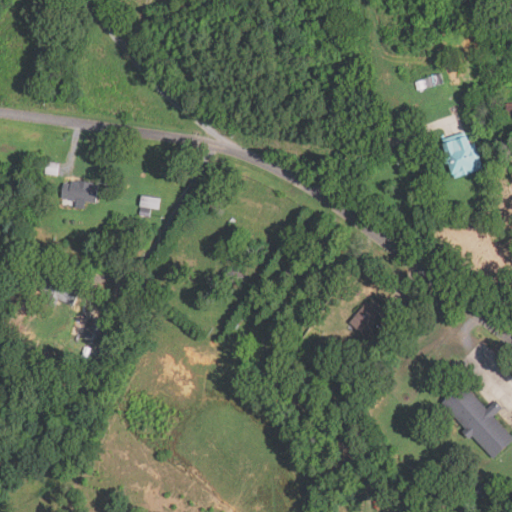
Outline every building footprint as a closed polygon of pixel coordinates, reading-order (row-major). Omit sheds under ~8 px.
[(473,57),(464,21),(481,17),(482,22),(477,23),(482,45),(487,44),(488,49),(484,50),(485,54),(473,57)] [(450,85),(447,64),(460,63),(462,84),(450,85)] [(444,84),(438,85),(435,76),(442,74),(444,84)] [(432,77),(434,86),(427,88),(425,78),(432,77)] [(423,81),(425,88),(418,90),(416,82),(423,81)] [(455,179),(450,164),(448,164),(444,153),(447,152),(444,144),(445,143),(444,140),(465,133),(466,137),(469,136),(472,145),(476,144),(484,169),(455,179)] [(59,176),(46,174),(47,162),(60,164),(59,176)] [(97,203),(86,202),(85,209),(76,208),(77,201),(76,201),(76,202),(71,201),(71,200),(62,199),(64,183),(72,184),(72,180),(93,183),(93,184),(99,185),(97,203)] [(221,211),(258,224),(264,207),(227,195),(221,211)] [(160,210),(141,207),(143,196),(162,199),(160,210)] [(293,281),(284,274),(294,262),(303,270),(293,281)] [(238,285),(226,277),(234,265),(246,273),(238,285)] [(56,309),(45,303),(49,296),(41,292),(49,274),(56,278),(58,275),(69,280),(68,282),(75,285),(74,287),(82,290),(74,307),(60,300),(56,309)] [(372,335),(368,332),(365,335),(351,323),(367,303),(370,305),(373,301),(384,309),(380,314),(382,316),(380,319),(383,322),(372,335)] [(104,344),(85,339),(90,319),(110,325),(104,344)] [(330,362),(321,354),(327,348),(335,356),(330,362)] [(511,443),(494,460),(473,437),(470,440),(463,433),(467,430),(443,404),(464,384),(488,410),(497,401),(503,408),(495,417),(511,435),(511,443)] [(493,511),(476,492),(486,483),(503,503),(493,511)]
